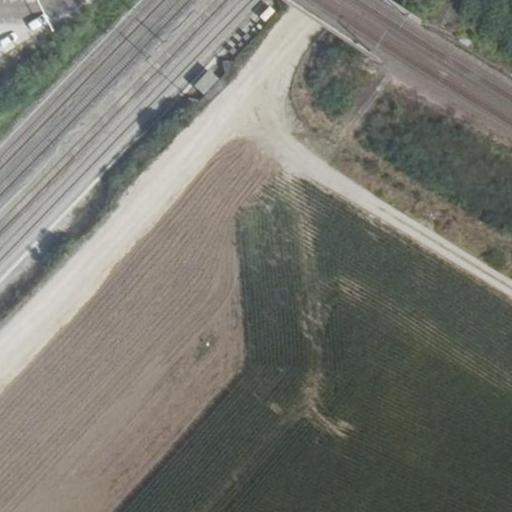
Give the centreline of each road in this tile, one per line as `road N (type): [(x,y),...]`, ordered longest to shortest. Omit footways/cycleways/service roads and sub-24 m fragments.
road 1 (track): [(0,352),(237,108)]
road 2 (track): [(511,289),(310,166),(237,108)]
road 3 (track): [(237,108),(313,0)]
